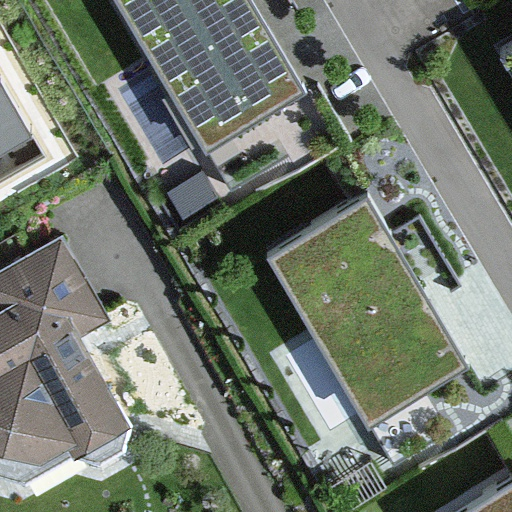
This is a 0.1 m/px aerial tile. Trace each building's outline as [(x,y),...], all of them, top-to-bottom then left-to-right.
[(284,0),(128,0),(220,151),(334,82),(284,0)] [(0,97),(0,125),(12,118),(0,97)] [(363,201),(278,252),(370,406),(455,356),(363,201)] [(52,239),(0,268),(0,463),(27,469),(67,446),(84,477),(138,447),(72,331),(96,317),(52,239)] [(511,511),(511,447),(425,500),(432,511),(511,511)]
